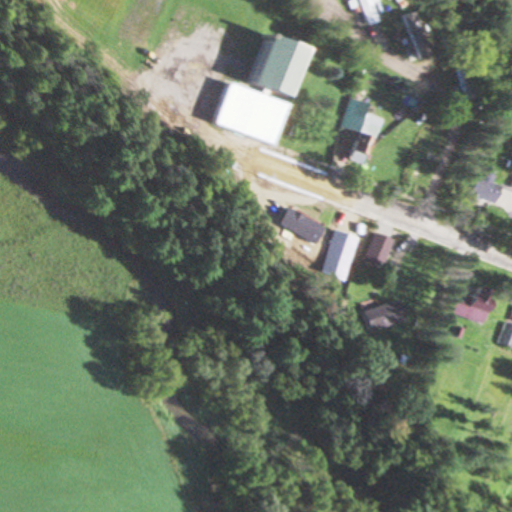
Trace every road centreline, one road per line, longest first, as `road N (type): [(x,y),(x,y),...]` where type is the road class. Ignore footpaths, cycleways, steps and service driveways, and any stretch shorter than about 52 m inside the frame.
road 1 (residential): [(303,0),(445,113),(443,157),(417,223)]
road 2 (residential): [(511,257),(238,160)]
